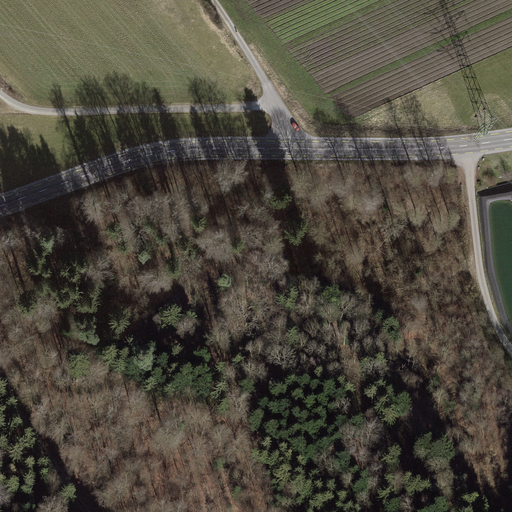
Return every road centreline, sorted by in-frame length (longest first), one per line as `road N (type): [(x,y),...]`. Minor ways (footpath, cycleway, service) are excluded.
road 1 (secondary): [(511,138),(406,149),(151,154),(0,207)]
road 2 (track): [(276,105),(49,112),(0,94)]
road 3 (track): [(468,145),(480,275),(511,351)]
road 4 (track): [(286,148),(266,84),(213,0)]
road 5 (track): [(0,387),(88,511)]
